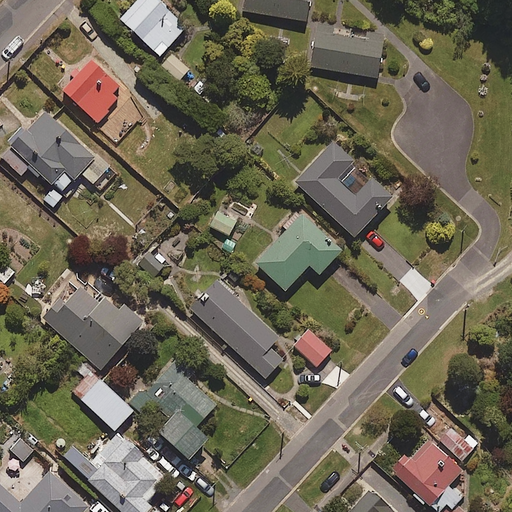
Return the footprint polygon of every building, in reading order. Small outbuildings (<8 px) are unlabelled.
[(188,29),(157,0),(139,0),(121,19),(161,57),(188,29)] [(307,0),(242,0),(240,11),(303,22),(307,0)] [(382,32),(314,21),(306,67),(374,78),(382,32)] [(190,71),(173,55),(163,67),(180,82),(190,71)] [(98,123),(119,100),(115,97),(122,89),(93,62),(65,92),(98,123)] [(114,176),(44,113),(11,150),(61,195),(81,173),(101,191),(114,176)] [(356,162),(334,141),(295,182),(355,239),(395,197),(375,178),(356,198),(338,181),(356,162)] [(237,222),(217,213),(211,227),(230,236),(237,222)] [(343,252),(300,213),(286,228),(289,231),(257,265),(287,292),(311,267),(321,276),(343,252)] [(121,257),(132,266),(143,252),(133,243),(121,257)] [(149,252),(137,267),(154,280),(165,265),(149,252)] [(241,294),(223,278),(192,310),(266,380),(284,362),(270,349),(280,339),(237,298),(241,294)] [(99,304),(74,282),(42,318),(102,372),(145,324),(127,308),(122,314),(104,298),(99,304)] [(333,352),(310,331),(295,346),(317,368),(333,352)] [(201,367),(183,350),(133,405),(147,418),(137,429),(153,444),(161,434),(192,462),(211,442),(197,429),(218,406),(189,380),(201,367)] [(134,413),(91,372),(72,392),(116,433),(134,413)] [(464,440),(450,428),(439,440),(465,462),(480,445),(468,435),(464,440)] [(65,457),(121,511),(151,511),(175,488),(119,434),(91,463),(74,447),(65,457)] [(34,452),(21,440),(11,452),(24,463),(34,452)] [(464,473),(432,441),(411,462),(407,457),(393,471),(434,511),(451,511),(463,500),(450,488),(464,473)] [(0,485),(0,511),(86,511),(89,509),(50,474),(22,505),(0,485)] [(393,511),(372,492),(354,511),(393,511)]
